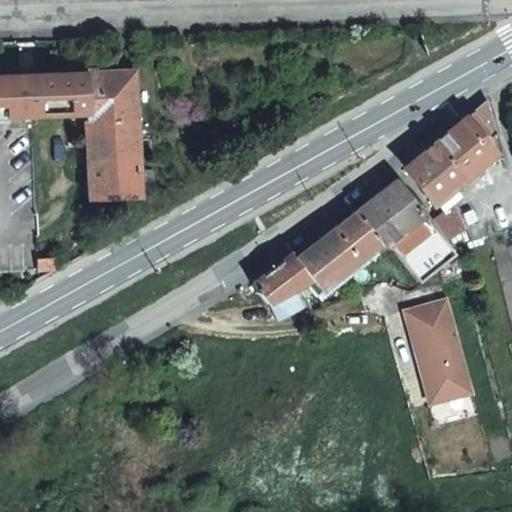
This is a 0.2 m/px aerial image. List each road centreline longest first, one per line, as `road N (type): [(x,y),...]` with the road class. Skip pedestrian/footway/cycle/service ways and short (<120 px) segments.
road 1 (unclassified): [(0,411),(307,222),(408,134),(415,102)]
road 2 (residential): [(0,18),(511,1)]
road 3 (secondary): [(0,331),(415,102)]
